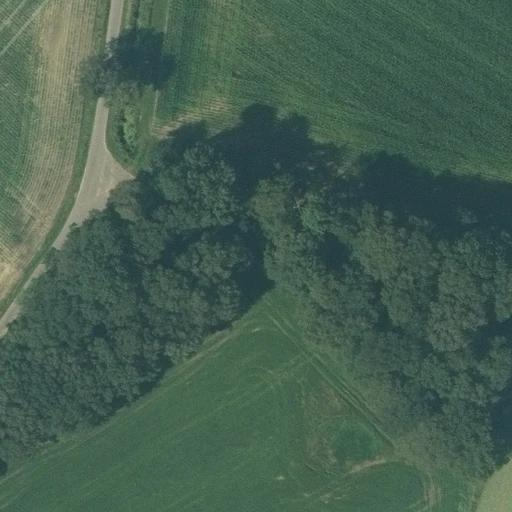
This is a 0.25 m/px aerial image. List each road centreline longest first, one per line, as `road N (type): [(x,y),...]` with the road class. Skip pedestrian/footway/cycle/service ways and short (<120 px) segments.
road 1 (unclassified): [(95,192),(210,169),(260,176),(511,256)]
road 2 (unclassified): [(95,192),(116,0)]
road 3 (unclassified): [(0,331),(95,192)]
